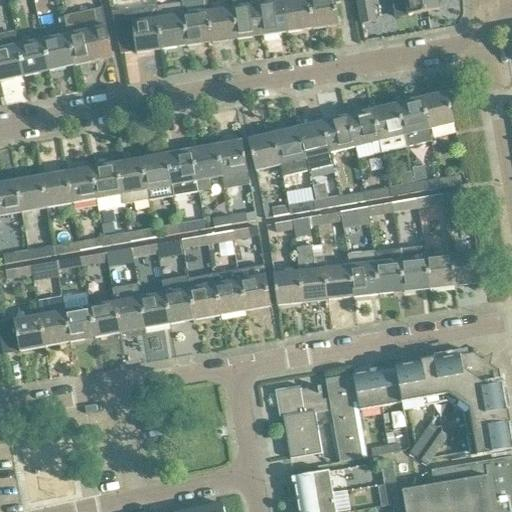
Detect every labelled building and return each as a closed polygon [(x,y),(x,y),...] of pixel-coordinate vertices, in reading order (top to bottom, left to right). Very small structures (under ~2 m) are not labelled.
[(283,1),(284,1),(284,0),(258,0),(259,5),(258,5),(263,38),(288,35),(283,1)] [(308,0),(293,0),(284,1),(283,1),(288,35),(313,31),(308,0)] [(339,28),(334,0),(308,0),(313,31),(339,28)] [(376,22),(371,0),(356,0),(361,25),(376,22)] [(391,0),(395,18),(407,16),(440,11),(437,0),(391,0)] [(183,15),(182,3),(155,6),(161,52),(187,48),(183,15)] [(263,38),(258,5),(233,8),(237,42),(263,38)] [(161,52),(155,6),(112,12),(121,55),(136,53),(136,55),(161,52)] [(237,42),(233,8),(208,12),(212,45),(237,42)] [(113,60),(103,9),(64,17),(67,35),(74,68),(100,62),(113,60)] [(208,12),(183,15),(187,48),(212,45),(208,12)] [(74,68),(67,35),(43,40),(50,73),(74,68)] [(50,73),(43,40),(18,46),(25,78),(50,73)] [(25,78),(18,46),(0,49),(0,83),(0,84),(25,78)] [(455,124),(448,93),(423,99),(430,130),(455,124)] [(423,99),(398,105),(408,149),(433,143),(430,130),(423,99)] [(408,149),(398,105),(373,111),(381,142),(383,154),(408,149)] [(381,142),(373,111),(348,117),(356,148),(381,142)] [(356,148),(348,117),(323,122),(331,154),(356,148)] [(334,166),(331,154),(323,122),(299,128),(309,172),(334,166)] [(309,172),(299,128),(274,134),(281,166),(284,178),(309,172)] [(281,166),(274,134),(248,140),(256,172),(281,166)] [(249,174),(243,142),(216,147),(222,178),(249,174)] [(222,178),(216,147),(191,151),(199,191),(199,193),(211,190),(209,181),(222,178)] [(191,151),(166,155),(173,196),(199,191),(191,151)] [(148,201),(173,196),(166,155),(141,160),(148,201)] [(148,201),(141,160),(116,164),(124,205),(148,201)] [(124,205),(116,164),(91,169),(97,200),(99,212),(124,208),(124,205)] [(97,200),(91,169),(66,173),(72,205),(97,200)] [(72,205),(66,173),(41,178),(47,209),(72,205)] [(457,186),(456,177),(439,180),(441,189),(457,186)] [(47,209),(41,178),(16,182),(22,214),(47,209)] [(441,189),(439,180),(423,182),(424,192),(441,189)] [(0,217),(22,214),(16,182),(0,184),(0,217)] [(407,195),(405,185),(389,188),(391,198),(407,195)] [(391,198),(389,188),(364,192),(366,202),(391,198)] [(471,200),(470,190),(442,195),(443,205),(471,200)] [(366,202),(364,192),(339,197),(341,206),(366,202)] [(443,205),(442,195),(425,198),(427,208),(443,205)] [(341,206),(339,197),(314,201),(315,211),(341,206)] [(315,211),(314,201),(289,205),(290,215),(315,211)] [(410,211),(408,201),(392,204),(393,213),(410,211)] [(290,215),(289,205),(270,209),(268,202),(263,203),(266,219),(290,215)] [(392,204),(375,207),(377,216),(393,213),(392,204)] [(367,208),(342,213),(343,222),(345,230),(370,225),(368,218),(367,208)] [(247,223),(246,213),(229,216),(231,226),(247,223)] [(342,213),(325,215),(327,225),(343,222),(342,213)] [(231,226),(229,216),(213,219),(214,229),(231,226)] [(308,219),(292,221),(293,231),(310,228),(308,219)] [(293,231),(292,221),(275,224),(277,234),(293,231)] [(197,232),(195,222),(179,225),(181,234),(197,232)] [(181,234),(179,225),(163,228),(165,237),(181,234)] [(259,237),(258,227),(232,232),(233,241),(259,237)] [(145,230),(129,233),(130,243),(147,240),(145,230)] [(232,232),(215,235),(217,244),(233,241),(232,232)] [(129,233),(112,236),(114,246),(130,243),(129,233)] [(198,238),(182,241),(183,250),(200,247),(198,238)] [(95,239),(78,242),(80,252),(97,249),(95,239)] [(183,250),(182,241),(157,245),(158,254),(183,250)] [(80,252),(78,242),(53,246),(55,256),(80,252)] [(55,256),(53,246),(28,251),(30,261),(55,256)] [(148,246),(131,249),(133,259),(150,256),(148,246)] [(297,249),(300,272),(303,305),(329,302),(325,269),(324,260),(315,261),(313,247),(297,249)] [(430,291),(427,258),(425,247),(400,250),(405,294),(430,291)] [(133,259),(131,249),(106,254),(108,263),(133,259)] [(405,294),(400,250),(375,252),(379,296),(405,294)] [(30,261),(28,251),(3,255),(5,265),(30,261)] [(379,296),(375,252),(374,252),(348,255),(349,266),(350,266),(354,299),(379,296)] [(481,285),(478,253),(452,256),(455,288),(481,285)] [(98,255),(81,258),(83,268),(100,265),(98,255)] [(455,288),(452,256),(427,258),(430,291),(455,288)] [(83,268),(81,258),(65,261),(67,270),(83,268)] [(56,262),(31,267),(33,277),(58,272),(56,262)] [(350,266),(349,266),(325,269),(329,302),(354,299),(350,266)] [(33,277),(31,267),(6,271),(8,281),(33,277)] [(265,267),(239,271),(246,313),(272,308),(265,267)] [(246,313),(239,271),(214,275),(221,317),(246,313)] [(303,305),(300,272),(274,274),(278,308),(303,305)] [(214,275),(189,279),(196,321),(221,317),(214,275)] [(188,278),(163,283),(166,294),(171,326),(196,321),(189,279),(188,278)] [(138,285),(113,290),(116,303),(121,335),(146,330),(141,299),(138,285)] [(171,326),(166,294),(141,299),(146,330),(171,326)] [(63,299),(38,303),(40,317),(46,348),(71,343),(65,312),(63,299)] [(121,335),(116,303),(90,308),(96,339),(121,335)] [(96,339),(90,308),(65,312),(71,343),(96,339)] [(46,348),(40,317),(0,324),(0,330),(4,355),(46,348)] [(506,409),(499,371),(498,372),(491,367),(490,363),(490,360),(483,361),(476,356),(475,355),(461,357),(438,361),(428,363),(418,365),(395,369),(402,404),(403,410),(435,405),(448,402),(463,413),(465,426),(470,452),(471,459),(511,451),(511,444),(509,428),(507,418),(506,409)] [(402,404),(395,369),(375,372),(381,408),(402,404)] [(381,408),(375,372),(353,376),(359,412),(381,408)] [(291,417),(284,418),(291,460),(322,455),(315,413),(333,410),(338,434),(335,435),(340,464),(368,459),(359,412),(353,376),(326,381),(329,400),(323,401),(321,389),(302,392),(301,388),(286,391),(291,417)] [(431,423),(424,433),(431,438),(438,428),(437,428),(431,423)] [(442,431),(435,441),(442,446),(449,436),(442,432),(442,431)] [(424,433),(417,443),(424,448),(431,438),(424,433)] [(435,441),(428,451),(435,456),(442,446),(435,441)] [(417,443),(410,453),(417,458),(424,448),(417,443)] [(402,452),(400,444),(386,447),(387,454),(402,452)] [(387,454),(386,447),(371,449),(372,457),(387,454)] [(428,451),(421,461),(428,466),(434,458),(435,456),(428,451)] [(511,511),(511,457),(432,471),(434,487),(403,492),(406,511),(511,511)] [(396,484),(392,461),(381,463),(385,486),(396,484)] [(333,495),(329,472),(297,478),(299,487),(295,488),(298,504),(302,503),(301,501),(333,495)] [(399,500),(396,484),(385,486),(387,502),(399,500)] [(336,511),(333,495),(301,501),(302,503),(303,511),(336,511)] [(401,511),(399,500),(387,502),(388,507),(392,506),(393,511),(401,511)]
